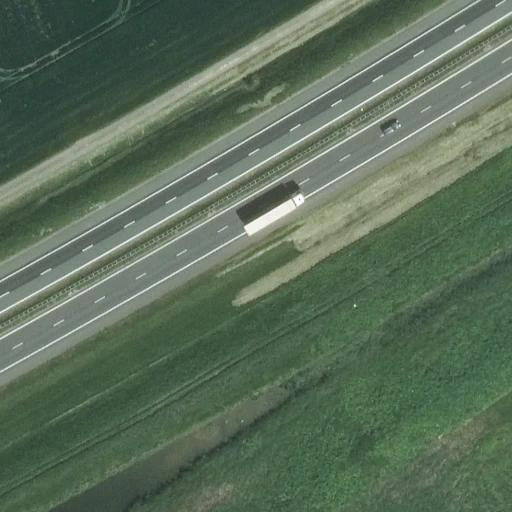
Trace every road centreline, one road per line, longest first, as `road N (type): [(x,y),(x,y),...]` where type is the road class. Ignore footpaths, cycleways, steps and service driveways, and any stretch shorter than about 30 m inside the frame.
road 1 (motorway): [(0,354),(511,51)]
road 2 (motorway): [(505,0),(0,291)]
road 3 (unclassified): [(0,196),(338,0)]
